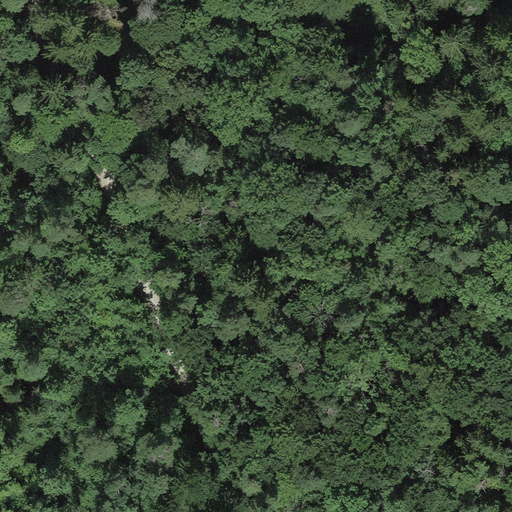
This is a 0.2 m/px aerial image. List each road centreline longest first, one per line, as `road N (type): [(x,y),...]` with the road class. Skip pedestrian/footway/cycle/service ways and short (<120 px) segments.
road 1 (track): [(271,511),(90,81)]
road 2 (track): [(188,0),(90,81)]
